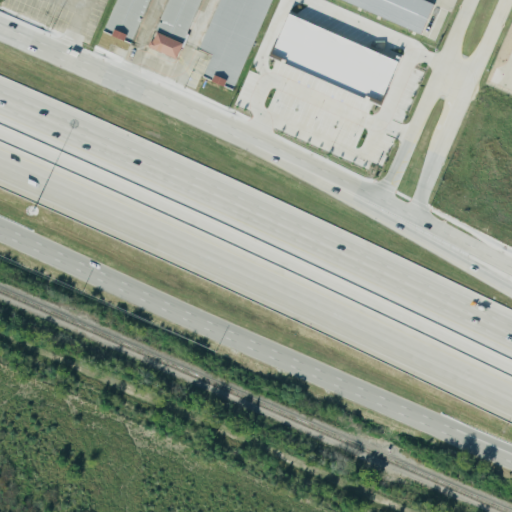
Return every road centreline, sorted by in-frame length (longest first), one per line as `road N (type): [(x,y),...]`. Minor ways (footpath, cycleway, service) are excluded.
road 1 (motorway): [(0,156),(511,391)]
road 2 (motorway): [(511,336),(0,104)]
road 3 (secondary): [(0,229),(511,453)]
road 4 (motorway): [(511,291),(249,144)]
road 5 (secondary): [(511,269),(249,144)]
road 6 (secondary): [(249,144),(0,32)]
road 7 (secondary): [(471,0),(380,200)]
